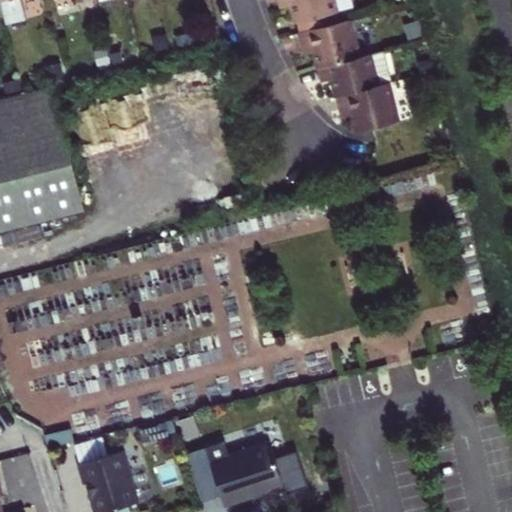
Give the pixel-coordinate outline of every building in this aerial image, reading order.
[(337,11),(352,7),(350,0),(278,0),(279,1),(281,0),(289,0),(291,6),(298,32),(340,21),(337,11)] [(291,6),(289,0),(281,0),(279,1),(280,5),(280,9),(291,6)] [(318,68),(361,57),(351,19),(340,21),(298,32),(301,46),(312,43),(314,51),(318,68)] [(175,35),(178,47),(195,43),(193,32),(175,35)] [(152,38),(156,51),(170,47),(166,34),(152,38)] [(112,56),(124,53),(120,37),(108,39),(112,56)] [(314,51),(312,43),(301,46),(302,50),(303,54),(314,51)] [(391,82),(394,82),(386,51),(361,57),(318,68),(322,81),(332,78),(334,84),(336,96),(391,82)] [(65,77),(62,67),(46,71),(48,81),(65,77)] [(6,91),(21,87),(19,79),(3,82),(6,91)] [(352,114),(357,132),(371,128),(400,120),(391,82),(336,96),(340,109),(350,106),(352,114)] [(0,232),(86,211),(54,85),(23,92),(0,98),(0,232)] [(352,114),(350,106),(340,109),(341,113),(342,117),(352,114)] [(74,441),(71,429),(45,436),(48,448),(74,441)] [(109,457),(102,434),(74,441),(82,465),(109,457)] [(229,455),(225,441),(206,447),(225,506),(238,501),(251,497),(250,493),(262,489),(263,493),(284,486),(270,442),(229,455)] [(110,511),(139,503),(126,451),(109,457),(82,465),(88,485),(90,484),(94,499),(97,511),(110,511)]
